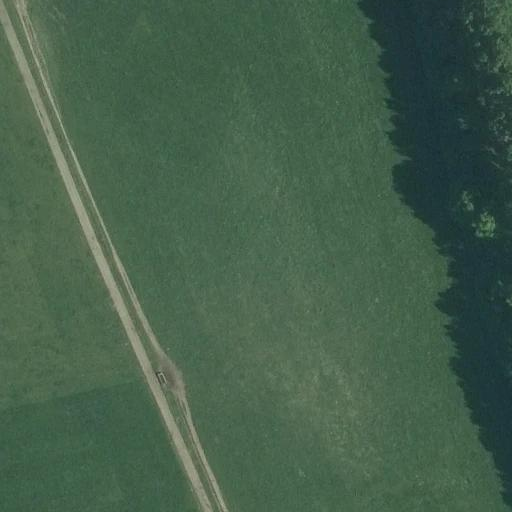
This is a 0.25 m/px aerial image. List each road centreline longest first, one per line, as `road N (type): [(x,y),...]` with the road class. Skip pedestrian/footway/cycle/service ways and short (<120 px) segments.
road 1 (track): [(209,511),(0,9)]
road 2 (tertiary): [(511,159),(471,0)]
